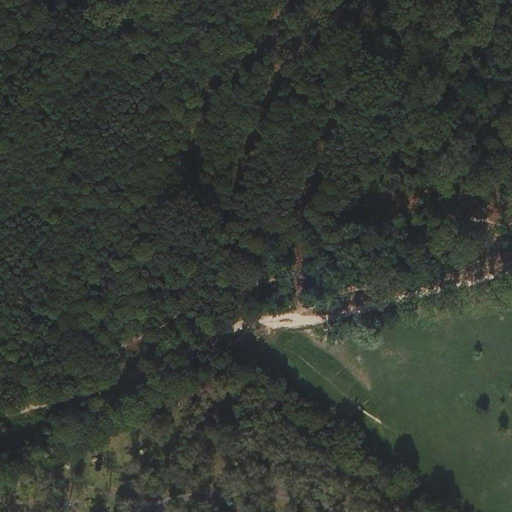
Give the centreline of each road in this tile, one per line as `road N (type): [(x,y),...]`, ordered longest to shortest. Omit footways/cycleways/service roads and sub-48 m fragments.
road 1 (track): [(114,0),(197,181),(225,266),(262,327)]
road 2 (track): [(511,270),(262,327)]
road 3 (track): [(203,349),(89,395)]
